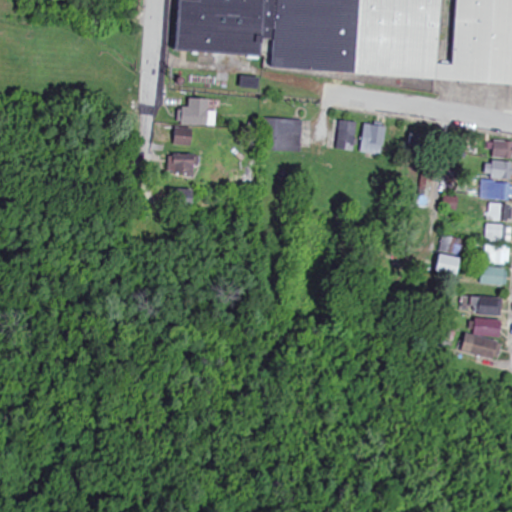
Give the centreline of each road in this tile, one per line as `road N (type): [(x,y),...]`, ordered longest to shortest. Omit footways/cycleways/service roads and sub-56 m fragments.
road 1 (residential): [(511,127),(335,98)]
road 2 (residential): [(154,0),(145,157)]
